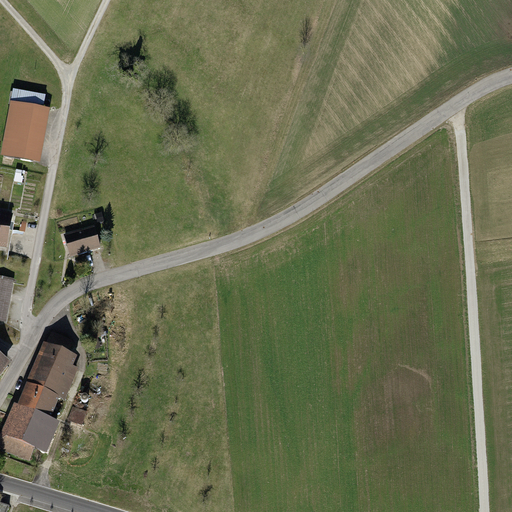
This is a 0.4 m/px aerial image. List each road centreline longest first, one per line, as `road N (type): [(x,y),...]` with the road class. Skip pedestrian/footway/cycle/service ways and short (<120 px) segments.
road 1 (unclassified): [(124,274),(220,247),(299,213),(459,103),(511,77)]
road 2 (track): [(485,511),(459,103)]
road 3 (residential): [(34,337),(27,314),(70,75)]
road 4 (track): [(37,493),(82,365),(79,346),(52,309)]
road 5 (track): [(3,0),(70,75),(107,0)]
